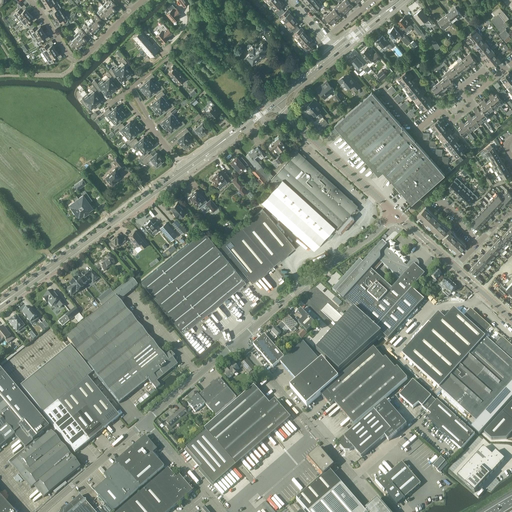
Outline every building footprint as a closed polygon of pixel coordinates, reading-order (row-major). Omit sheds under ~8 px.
[(51,5),(53,8),(59,4),(57,1),(55,2),(54,0),(48,0),(44,3),(45,6),(46,8),(51,5)] [(103,5),(103,6),(112,14),(114,12),(114,13),(116,11),(114,8),(116,6),(110,0),(104,0),(106,1),(103,5)] [(276,11),(278,14),(283,10),(281,7),(284,4),(281,2),(280,2),(278,0),(276,0),(270,5),(273,9),(272,9),(275,12),(276,11)] [(319,0),(311,7),(314,11),(322,4),(319,0)] [(344,0),(343,1),(349,8),(353,5),(354,6),(356,4),(352,0),(344,0)] [(480,8),(473,0),(469,0),(477,10),(480,8)] [(339,3),(336,5),(344,14),(347,12),(346,11),(349,8),(343,1),(340,4),(339,3)] [(490,9),(497,3),(495,1),(487,7),(490,9)] [(52,15),(53,18),(62,12),(59,8),(60,7),(59,4),(53,8),(54,10),(50,13),(51,16),(52,15)] [(178,16),(181,13),(176,8),(172,4),(168,8),(170,11),(166,14),(173,22),(179,17),(178,16)] [(334,9),(331,12),(337,19),(341,16),(341,17),(344,14),(336,5),(334,8),(334,9)] [(112,14),(103,6),(97,12),(103,19),(106,16),(108,19),(110,17),(110,16),(112,14)] [(455,7),(447,14),(453,22),(461,15),(455,7)] [(510,35),(505,29),(509,26),(504,20),(506,18),(501,12),(502,11),(499,7),(492,12),(495,16),(491,20),(501,32),(499,34),(504,40),(510,35)] [(17,16),(21,20),(28,13),(27,11),(25,8),(22,11),(20,8),(18,9),(18,8),(15,10),(16,11),(13,14),(16,17),(17,16)] [(282,19),(285,22),(292,16),(289,13),(290,12),(288,9),(285,12),(283,10),(278,14),(280,16),(279,17),(281,20),(282,19)] [(422,23),(433,24),(428,18),(421,9),(414,16),(421,24),(422,23)] [(62,12),(53,18),(57,23),(61,20),(62,23),(68,19),(66,16),(65,16),(62,12)] [(337,19),(331,12),(327,15),(327,14),(324,16),(325,17),(322,19),(326,24),(329,22),(332,25),(334,23),(333,22),(337,19)] [(28,13),(21,20),(24,24),(23,25),(25,28),(32,22),(30,19),(33,17),(31,14),(30,15),(28,13)] [(94,18),(90,22),(97,29),(99,27),(99,28),(102,26),(99,23),(102,20),(95,14),(92,17),(94,18)] [(453,22),(447,14),(438,21),(444,29),(449,24),(451,26),(454,24),(452,22),(453,22)] [(475,26),(471,21),(466,15),(464,17),(472,27),(475,26)] [(290,28),(292,31),(297,27),(295,24),(299,22),(296,19),(295,20),(292,16),(285,22),(288,26),(287,27),(290,29),(290,28)] [(423,32),(413,20),(409,23),(404,17),(398,22),(401,26),(399,27),(402,29),(403,28),(406,32),(410,29),(413,27),(420,35),(423,32)] [(97,29),(90,22),(86,26),(85,24),(82,27),(88,34),(91,31),(93,34),(96,32),(95,31),(97,29)] [(167,37),(172,33),(163,23),(156,29),(159,32),(156,35),(162,43),(168,38),(167,37)] [(264,34),(269,30),(265,24),(260,28),(261,29),(258,32),(260,35),(264,33),(264,34)] [(31,33),(34,37),(43,31),(41,29),(42,29),(40,26),(37,28),(35,25),(27,31),(29,34),(31,33)] [(411,42),(402,32),(400,33),(394,26),(388,31),(391,35),(389,36),(392,39),(393,38),(394,38),(396,36),(399,39),(401,37),(407,45),(410,43),(411,42)] [(295,37),(298,41),(306,34),(303,31),(303,30),(301,27),(299,29),(297,27),(292,31),(294,33),(292,35),(294,38),(295,37)] [(75,37),(82,44),(84,42),(85,43),(87,41),(84,38),(87,35),(80,29),(74,35),(75,37)] [(467,39),(468,41),(478,33),(475,29),(467,36),(468,38),(467,39)] [(43,31),(34,37),(37,41),(35,43),(38,46),(45,41),(43,38),(46,36),(45,33),(44,34),(43,31)] [(133,37),(142,48),(145,45),(144,44),(148,40),(141,31),(133,37)] [(427,33),(425,35),(432,44),(434,42),(427,33)] [(472,42),(473,44),(482,37),(478,33),(468,41),(470,43),(472,42)] [(306,34),(298,41),(301,44),(301,45),(303,48),(312,40),(309,37),(309,38),(306,34)] [(391,40),(388,42),(382,36),(376,41),(382,48),(386,45),(387,47),(389,45),(391,48),(393,48),(396,45),(391,40)] [(82,44),(75,37),(71,41),(70,39),(67,42),(74,49),(76,46),(79,49),(81,46),(80,46),(82,44)] [(473,47),(475,49),(485,41),(482,37),(473,44),(475,46),(473,47)] [(145,45),(142,48),(139,50),(140,51),(139,53),(141,55),(143,54),(144,55),(147,53),(151,58),(159,50),(154,44),(153,45),(148,40),(144,44),(145,45)] [(478,50),(480,52),(489,44),(486,40),(485,41),(475,49),(476,51),(478,50)] [(440,47),(436,41),(434,42),(432,44),(436,50),(440,47)] [(257,46),(257,45),(255,43),(252,45),(251,44),(250,44),(248,44),(249,44),(248,45),(247,45),(246,46),(246,48),(249,50),(250,53),(249,54),(248,54),(248,55),(246,56),(246,57),(243,59),(247,63),(249,61),(250,61),(252,63),(264,53),(262,50),(266,48),(261,42),(257,46)] [(43,51),(46,55),(54,50),(53,47),(54,47),(52,44),(49,46),(47,43),(39,49),(41,52),(43,51)] [(479,55),(481,57),(491,49),(492,48),(489,44),(480,52),(481,54),(479,55)] [(377,60),(381,57),(376,52),(373,55),(367,48),(361,53),(369,62),(373,59),(375,62),(377,60)] [(484,58),(486,60),(494,53),(491,49),(481,57),(482,59),(484,58)] [(54,50),(46,55),(49,59),(47,61),(49,64),(59,58),(57,55),(58,54),(56,51),(56,52),(54,50)] [(470,53),(466,56),(474,67),(476,65),(474,63),(477,61),(470,53)] [(486,63),(487,65),(498,57),(494,53),(486,60),(488,62),(486,63)] [(429,62),(430,64),(438,57),(437,56),(429,62)] [(466,56),(462,59),(468,67),(471,66),(472,68),(474,67),(466,56)] [(351,61),(351,63),(354,66),(354,67),(355,68),(355,69),(359,74),(364,70),(365,72),(366,71),(367,72),(371,69),(366,64),(364,66),(356,57),(353,60),(351,61)] [(460,57),(456,60),(466,73),(468,71),(466,69),(468,67),(462,59),(460,57)] [(498,57),(487,65),(489,67),(491,66),(492,68),(501,61),(498,57)] [(122,62),(118,66),(126,77),(127,79),(133,74),(127,67),(129,65),(123,58),(121,60),(122,62)] [(454,66),(460,74),(462,72),(464,74),(466,73),(456,60),(452,64),(454,66)] [(185,79),(173,65),(170,68),(172,70),(168,73),(172,78),(172,79),(174,82),(175,81),(179,85),(185,79)] [(126,77),(118,66),(113,70),(111,68),(108,70),(114,77),(117,75),(121,81),(126,77)] [(454,66),(450,69),(458,79),(460,78),(458,75),(460,74),(454,66)] [(141,76),(146,71),(143,68),(138,72),(141,76)] [(446,72),(446,73),(448,75),(448,74),(452,80),(455,78),(456,81),(458,79),(450,69),(446,72)] [(377,74),(382,80),(387,76),(382,70),(377,74)] [(107,76),(102,80),(111,90),(112,92),(117,88),(111,81),(114,79),(108,72),(106,74),(107,76)] [(398,79),(401,83),(411,75),(410,73),(407,75),(406,72),(398,78),(398,79)] [(501,78),(504,83),(511,76),(511,73),(511,75),(509,72),(501,78)] [(144,92),(146,91),(153,84),(150,79),(154,76),(151,73),(145,79),(147,81),(139,87),(144,92)] [(351,86),(355,91),(360,87),(356,82),(355,82),(348,73),(338,80),(343,87),(346,85),(348,88),(351,86)] [(442,76),(444,78),(452,88),(454,87),(452,84),(454,82),(452,80),(448,74),(448,75),(446,73),(442,76)] [(401,83),(404,87),(412,81),(410,78),(413,76),(411,75),(401,83)] [(444,78),(440,81),(446,89),(448,87),(450,90),(452,88),(444,78)] [(111,90),(102,80),(98,84),(94,80),(92,82),(99,91),(101,89),(106,94),(111,90)] [(329,91),(332,88),(326,81),(317,89),(325,98),(331,93),(329,91)] [(404,87),(407,91),(418,82),(416,81),(414,83),(412,81),(404,87)] [(440,81),(436,84),(444,95),(446,93),(444,91),(446,89),(440,81)] [(153,84),(146,91),(150,96),(155,91),(157,94),(164,88),(162,85),(160,87),(155,82),(153,84)] [(406,92),(409,96),(419,88),(417,86),(419,84),(418,82),(407,91),(406,92)] [(444,95),(436,84),(432,87),(438,96),(440,94),(442,96),(444,95)] [(92,90),(87,94),(96,104),(97,106),(102,102),(96,95),(99,93),(93,86),(90,88),(92,90)] [(414,99),(424,90),(423,89),(420,91),(419,88),(409,96),(412,100),(414,99)] [(414,99),(417,103),(425,96),(423,94),(426,92),(424,90),(414,99)] [(154,110),(156,109),(166,100),(162,95),(164,94),(162,91),(155,97),(157,99),(150,105),(154,110)] [(343,97),(339,92),(335,95),(339,100),(343,97)] [(383,171),(412,203),(445,174),(430,158),(430,157),(429,157),(416,142),(416,141),(415,141),(402,125),(401,125),(387,109),(387,108),(386,108),(373,93),(373,92),(372,92),(335,125),(379,175),(383,171)] [(492,93),(490,94),(499,105),(503,101),(496,93),(494,95),(492,93)] [(96,104),(87,94),(80,100),(88,110),(90,108),(91,108),(96,104)] [(490,98),(488,100),(494,108),(499,105),(490,94),(488,96),(490,98)] [(417,103),(420,107),(431,98),(429,97),(427,98),(425,96),(417,103)] [(431,98),(420,107),(423,111),(432,104),(430,102),(432,100),(431,98)] [(484,99),(482,101),(491,111),(494,108),(488,100),(486,102),(484,99)] [(166,100),(156,109),(160,113),(165,109),(167,112),(174,106),(172,103),(170,105),(166,100)] [(214,105),(212,103),(209,100),(207,102),(210,106),(208,108),(209,109),(206,112),(208,114),(207,116),(210,118),(211,117),(211,118),(218,112),(215,109),(214,107),(213,107),(214,105)] [(316,113),(320,117),(325,113),(321,108),(320,109),(313,100),(303,107),(309,114),(311,112),(313,115),(316,113)] [(480,107),(482,109),(487,115),(487,114),(491,111),(482,101),(480,102),(482,105),(480,107)] [(106,115),(110,120),(120,111),(116,106),(111,111),(109,108),(100,116),(102,118),(106,115)] [(164,128),(166,126),(177,118),(173,113),(177,110),(174,107),(166,114),(168,117),(160,123),(164,128)] [(478,108),(476,110),(484,120),(489,117),(487,114),(487,115),(482,109),(480,111),(478,108)] [(120,111),(110,120),(114,125),(112,126),(114,129),(121,123),(119,121),(126,115),(122,110),(120,111)] [(476,114),(474,115),(480,123),(484,120),(476,110),(474,111),(476,114)] [(470,115),(468,116),(476,126),(480,123),(474,115),(472,117),(470,115)] [(468,120),(466,122),(472,130),(476,126),(468,116),(466,118),(468,120)] [(177,118),(166,126),(170,131),(176,127),(178,129),(185,124),(182,121),(180,123),(177,118)] [(207,123),(204,119),(201,121),(202,122),(196,128),(196,127),(193,129),(197,134),(198,132),(200,135),(208,129),(205,125),(207,123)] [(430,126),(434,130),(444,122),(443,120),(440,122),(438,120),(430,126)] [(462,121),(460,123),(468,133),(472,130),(466,122),(464,123),(462,121)] [(120,130),(124,135),(134,126),(130,122),(124,126),(122,123),(114,131),(116,134),(120,130)] [(434,130),(437,134),(445,128),(443,126),(446,124),(444,122),(434,130)] [(320,135),(330,127),(327,123),(323,127),(324,127),(322,129),(321,129),(317,132),(320,135)] [(468,133),(460,123),(458,124),(460,126),(458,128),(464,136),(468,133)] [(134,126),(124,135),(128,140),(126,141),(128,144),(135,138),(133,136),(140,130),(136,125),(134,126)] [(186,132),(188,130),(186,128),(175,137),(184,147),(187,144),(188,146),(193,142),(191,139),(189,140),(188,139),(187,137),(189,136),(186,132)] [(437,134),(440,138),(451,130),(449,128),(447,130),(445,128),(437,134)] [(440,138),(443,142),(451,136),(450,134),(452,132),(451,130),(440,138)] [(275,140),(273,142),(273,143),(268,146),(271,150),(274,148),(278,152),(285,147),(282,143),(283,143),(281,140),(282,140),(279,136),(275,139),(275,140)] [(443,142),(446,146),(457,138),(455,136),(453,138),(451,136),(443,142)] [(138,150),(140,149),(148,141),(144,137),(138,141),(136,139),(129,144),(132,147),(134,145),(138,150)] [(446,146),(450,150),(458,144),(456,141),(458,139),(457,138),(446,146)] [(148,141),(140,149),(143,153),(139,156),(142,159),(149,154),(146,151),(154,145),(150,140),(148,141)] [(450,150),(453,154),(463,146),(462,144),(459,146),(458,144),(450,150)] [(484,150),(488,157),(498,150),(497,148),(495,150),(493,147),(492,147),(491,145),(484,150)] [(463,146),(453,154),(456,158),(464,152),(462,149),(465,147),(463,146)] [(257,170),(266,180),(268,181),(273,175),(268,171),(265,173),(263,171),(264,170),(258,162),(253,158),(260,153),(261,155),(263,157),(266,155),(264,153),(261,150),(260,151),(257,147),(254,149),(254,148),(248,153),(251,156),(248,158),(257,170),(257,169),(257,170)] [(488,157),(490,161),(499,156),(497,153),(499,152),(498,150),(488,157)] [(350,215),(354,211),(356,213),(359,209),(356,207),(357,206),(297,151),(269,182),(274,186),(260,201),(313,249),(334,227),(336,229),(336,230),(340,234),(354,218),(350,215)] [(163,160),(157,152),(153,156),(151,153),(141,161),(142,162),(143,163),(144,163),(145,163),(146,163),(147,163),(148,162),(151,159),(155,164),(154,165),(156,168),(161,164),(160,163),(163,160)] [(275,160),(279,165),(284,160),(279,155),(275,160)] [(490,161),(493,166),(504,159),(503,157),(501,159),(499,156),(490,161)] [(116,172),(124,165),(116,157),(113,159),(119,165),(115,168),(115,169),(106,177),(105,178),(107,181),(108,180),(112,184),(113,183),(113,184),(116,182),(115,181),(116,181),(115,180),(120,176),(116,172)] [(235,167),(238,170),(239,170),(242,167),(242,166),(244,167),(247,164),(241,157),(239,159),(236,157),(234,158),(232,160),(231,162),(233,164),(232,165),(234,168),(235,167)] [(496,170),(505,165),(503,162),(505,161),(504,159),(493,166),(491,167),(494,172),(496,170)] [(496,170),(499,175),(510,168),(509,167),(506,168),(505,165),(496,170)] [(510,168),(499,175),(502,180),(510,174),(508,171),(511,170),(510,168)] [(266,180),(257,170),(254,172),(259,177),(257,179),(261,185),(266,180)] [(216,185),(228,175),(225,172),(222,175),(221,173),(220,174),(218,172),(212,177),(214,181),(213,182),(214,182),(213,183),(215,185),(216,184),(216,185)] [(245,185),(236,175),(231,180),(240,189),(245,185)] [(449,191),(450,192),(461,181),(457,177),(448,186),(451,189),(449,191)] [(79,188),(87,183),(84,178),(76,184),(79,188)] [(454,191),(456,194),(465,185),(461,181),(450,192),(452,193),(454,191)] [(457,198),(458,199),(469,188),(465,185),(456,194),(459,196),(457,198)] [(462,199),(464,201),(473,192),(469,188),(458,199),(460,201),(462,199)] [(76,195),(72,198),(74,201),(71,203),(72,204),(70,206),(73,210),(72,211),(74,213),(75,212),(78,216),(79,215),(80,216),(83,214),(84,215),(89,212),(88,211),(91,209),(90,208),(91,206),(89,202),(92,200),(85,190),(81,193),(83,196),(79,199),(76,195)] [(218,207),(210,198),(209,199),(208,197),(205,199),(204,198),(203,199),(201,197),(202,196),(199,192),(198,193),(196,191),(193,193),(192,193),(190,195),(190,196),(188,199),(191,202),(193,200),(198,206),(199,207),(204,204),(205,203),(213,212),(218,208),(218,207)] [(473,192),(464,201),(467,203),(465,205),(466,207),(471,201),(473,203),(478,197),(473,192)] [(497,194),(494,197),(504,207),(506,206),(503,202),(504,201),(501,197),(497,194)] [(511,201),(504,194),(501,197),(504,201),(508,204),(509,202),(511,204),(511,201)] [(494,197),(490,201),(498,208),(499,206),(503,209),(504,207),(494,197)] [(490,201),(487,204),(498,214),(499,213),(496,209),(498,208),(490,201)] [(172,206),(172,207),(171,208),(174,211),(173,211),(175,214),(175,215),(176,216),(177,216),(178,217),(179,216),(179,217),(186,212),(185,211),(188,209),(184,204),(181,207),(177,202),(174,205),(173,205),(172,206)] [(487,204),(484,208),(491,215),(493,213),(496,216),(498,214),(487,204)] [(441,237),(458,253),(466,246),(451,231),(452,230),(449,227),(447,228),(425,207),(417,215),(441,237)] [(262,208),(241,226),(273,265),(295,247),(262,208)] [(484,208),(480,211),(491,221),(492,220),(489,216),(491,215),(484,208)] [(480,211),(477,215),(484,222),(486,220),(490,223),(491,221),(480,211)] [(477,215),(474,218),(484,228),(486,227),(483,223),(484,222),(477,215)] [(484,228),(474,218),(470,222),(478,229),(479,227),(483,230),(484,228)] [(192,222),(197,227),(200,224),(196,219),(192,222)] [(159,227),(157,225),(155,222),(153,224),(150,220),(144,224),(151,233),(159,227)] [(160,228),(164,232),(171,240),(177,235),(170,228),(166,223),(160,228)] [(176,228),(181,234),(182,234),(183,235),(187,232),(186,230),(181,224),(176,228)] [(241,226),(230,235),(263,274),(273,265),(241,226)] [(141,281),(183,332),(246,281),(203,230),(141,281)] [(504,230),(503,232),(511,240),(511,233),(508,230),(506,232),(504,230)] [(146,245),(135,231),(128,236),(133,242),(131,244),(133,246),(138,252),(146,245)] [(500,237),(508,244),(510,246),(511,244),(510,242),(511,240),(503,232),(501,233),(503,235),(501,238),(500,237)] [(263,274),(230,235),(220,244),(252,283),(263,274)] [(129,241),(127,239),(125,237),(121,240),(120,238),(119,239),(117,237),(110,242),(112,246),(111,247),(113,250),(122,243),(124,245),(129,241)] [(496,238),(494,239),(504,248),(507,244),(508,244),(500,237),(498,239),(496,238)] [(495,242),(493,245),(500,252),(504,248),(494,239),(493,240),(495,242)] [(343,300),(345,297),(346,301),(376,328),(425,274),(417,268),(418,267),(418,266),(419,265),(419,264),(419,263),(419,262),(418,261),(417,261),(416,260),(415,259),(413,259),(413,260),(412,260),(411,260),(411,261),(406,266),(386,247),(387,246),(383,242),(364,263),(360,259),(332,290),(343,300)] [(488,245),(487,247),(496,256),(500,252),(493,245),(490,247),(488,245)] [(488,250),(485,253),(493,259),(496,256),(487,247),(486,248),(488,250)] [(481,253),(480,255),(489,263),(493,259),(485,253),(483,255),(481,253)] [(480,258),(478,260),(485,267),(489,263),(480,255),(478,256),(480,258)] [(101,268),(104,271),(114,263),(108,256),(102,261),(102,260),(95,265),(99,270),(101,268)] [(474,261),(472,263),(481,271),(485,267),(478,260),(476,263),(474,261)] [(481,271),(472,263),(471,264),(473,266),(470,268),(477,275),(478,275),(481,271)] [(85,273),(77,279),(83,286),(91,280),(93,282),(98,279),(92,271),(87,275),(85,273)] [(136,279),(141,276),(137,271),(133,275),(136,279)] [(432,282),(434,284),(442,275),(437,271),(431,277),(434,280),(432,282)] [(77,279),(77,278),(70,284),(72,287),(66,291),(71,296),(76,292),(76,293),(83,287),(83,286),(77,279)] [(132,278),(118,290),(124,297),(137,285),(132,278)] [(442,292),(443,293),(444,294),(453,284),(448,280),(446,282),(444,280),(440,284),(445,289),(442,292)] [(443,293),(441,295),(445,299),(447,298),(457,287),(453,284),(444,294),(443,293)] [(67,349),(89,376),(93,380),(95,378),(96,379),(97,377),(119,404),(148,380),(156,389),(160,386),(157,382),(178,365),(175,362),(173,359),(175,357),(174,356),(171,351),(164,357),(119,301),(124,297),(118,290),(100,304),(102,307),(65,337),(65,338),(61,341),(68,348),(67,349)] [(56,303),(60,308),(64,305),(57,295),(56,296),(51,291),(44,298),(43,299),(46,304),(49,302),(52,306),(56,303)] [(342,303),(335,297),(332,301),(339,307),(342,303)] [(36,322),(39,319),(37,318),(37,317),(30,308),(29,308),(28,309),(27,308),(23,311),(24,312),(22,313),(22,314),(23,314),(30,323),(31,323),(33,321),(34,321),(34,320),(36,322)] [(58,322),(62,326),(78,312),(74,308),(58,322)] [(402,354),(439,388),(485,337),(483,335),(490,327),(470,309),(464,317),(463,316),(462,317),(454,309),(445,319),(438,313),(402,354)] [(303,319),(298,324),(301,327),(298,331),(299,332),(303,328),(303,329),(305,331),(307,333),(316,324),(301,310),(302,311),(299,313),(303,319)] [(282,322),(276,328),(272,332),(277,338),(282,333),(280,332),(286,327),(291,332),(298,325),(289,316),(282,322)] [(22,332),(25,330),(16,318),(15,319),(14,318),(9,322),(10,323),(9,324),(17,334),(21,330),(22,332)] [(8,344),(13,339),(3,327),(0,329),(0,342),(4,340),(5,341),(6,341),(8,344)] [(301,339),(307,333),(305,331),(303,329),(297,335),(301,339)] [(285,358),(265,335),(254,345),(274,368),(285,358)] [(485,337),(439,388),(477,422),(471,428),(479,435),(511,398),(511,346),(502,337),(494,345),(485,337)] [(281,363),(297,381),(320,361),(304,343),(281,363)] [(339,379),(321,395),(331,406),(334,403),(354,426),(407,379),(397,368),(395,369),(385,358),(384,360),(374,348),(339,379)] [(42,414),(57,402),(89,376),(67,349),(20,387),(42,414)] [(242,367),(248,374),(250,372),(255,368),(247,360),(237,368),(233,364),(223,374),(227,379),(229,377),(231,378),(239,370),(242,367)] [(307,407),(321,395),(339,379),(322,360),(290,388),(307,407)] [(0,511),(26,511),(34,505),(34,504),(33,505),(25,496),(23,498),(19,494),(22,492),(9,478),(7,481),(3,476),(5,474),(1,469),(0,470),(0,446),(4,443),(0,438),(0,435),(1,434),(0,432),(0,430),(9,423),(0,411),(0,402),(14,419),(29,407),(0,371),(0,511)] [(89,376),(57,402),(71,419),(86,407),(104,429),(119,417),(91,382),(93,380),(89,376)] [(219,379),(198,397),(205,405),(215,417),(236,399),(219,379)] [(419,404),(428,412),(436,402),(413,381),(400,396),(414,408),(419,404)] [(289,445),(292,443),(280,428),(290,419),(274,401),(269,405),(254,387),(258,383),(204,430),(236,466),(272,435),(282,447),(286,444),(287,446),(288,446),(289,446),(289,445)] [(195,413),(205,405),(198,397),(197,395),(187,404),(195,413)] [(375,411),(344,437),(345,438),(341,441),(341,447),(345,451),(350,451),(353,448),(361,457),(385,437),(389,441),(407,425),(386,401),(375,411)] [(436,402),(428,412),(431,415),(428,420),(433,423),(432,424),(461,450),(475,435),(437,401),(436,402)] [(57,402),(42,414),(74,453),(89,441),(71,419),(57,402)] [(511,402),(484,433),(492,440),(507,439),(511,433),(511,402)] [(86,407),(71,419),(89,441),(104,429),(86,407)] [(183,408),(166,422),(167,424),(164,426),(169,431),(171,429),(171,428),(180,420),(181,421),(188,415),(183,408)] [(79,467),(48,429),(32,442),(35,445),(11,465),(30,488),(33,486),(43,498),(79,467)] [(191,444),(208,463),(220,453),(203,433),(191,444)] [(115,463),(117,465),(138,490),(164,467),(152,454),(157,451),(145,437),(115,463)] [(484,447),(457,476),(466,484),(475,493),(505,459),(496,451),(492,455),(484,447)] [(318,449),(306,459),(321,477),(333,467),(318,449)] [(220,453),(208,463),(200,470),(217,490),(229,479),(235,486),(236,487),(245,479),(243,478),(242,478),(220,453)] [(385,491),(397,505),(420,485),(401,463),(385,477),(384,476),(375,481),(374,481),(384,492),(385,491)] [(138,490),(117,465),(104,476),(107,480),(94,491),(112,511),(138,490)] [(118,511),(168,511),(192,492),(179,477),(176,479),(168,470),(118,511)] [(385,511),(376,500),(365,509),(366,509),(364,511),(340,484),(307,511),(385,511)] [(93,511),(85,503),(85,501),(83,501),(80,496),(66,508),(62,509),(62,511),(93,511)]
